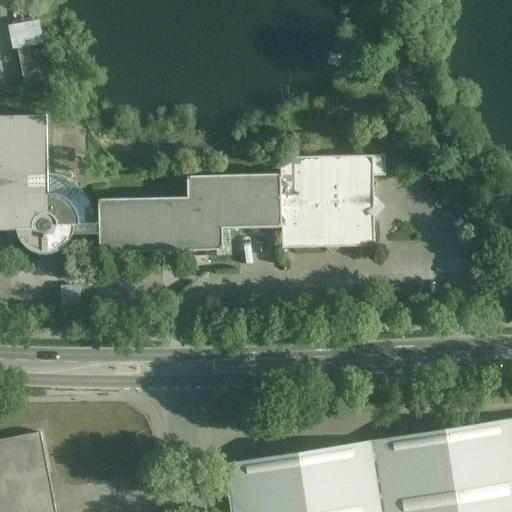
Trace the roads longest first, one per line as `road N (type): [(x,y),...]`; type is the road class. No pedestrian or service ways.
road 1 (secondary): [(186,366),(511,354)]
road 2 (secondary): [(0,365),(186,366)]
road 3 (unclassified): [(201,511),(186,366)]
